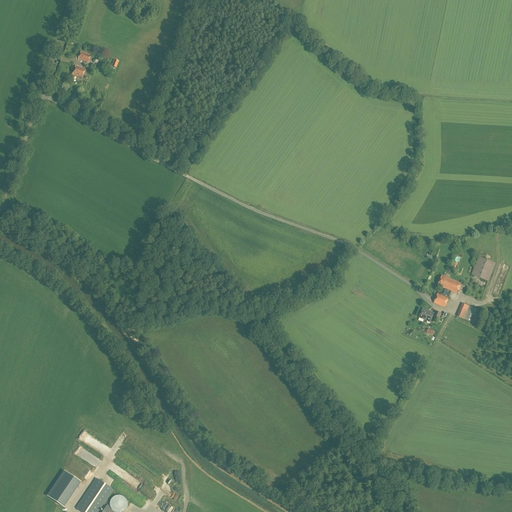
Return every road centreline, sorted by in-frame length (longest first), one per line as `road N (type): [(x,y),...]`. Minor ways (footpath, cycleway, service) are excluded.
road 1 (unclassified): [(413,291),(343,247),(263,218),(41,97)]
road 2 (track): [(126,332),(211,457),(292,511)]
road 3 (track): [(181,176),(274,48),(251,0)]
road 4 (track): [(0,226),(76,274),(126,332)]
road 5 (unclassified): [(0,215),(41,97)]
